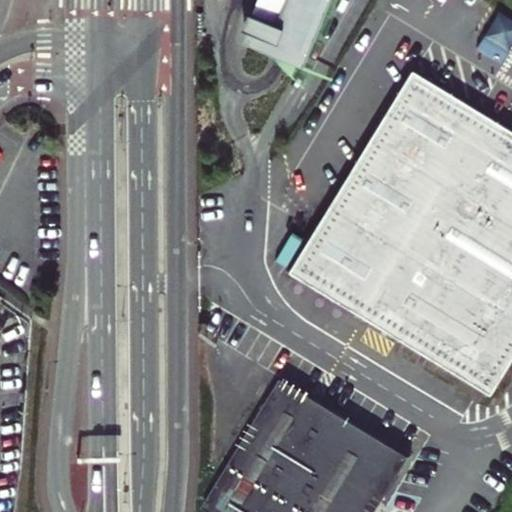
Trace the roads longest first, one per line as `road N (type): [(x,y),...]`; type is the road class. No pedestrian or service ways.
road 1 (secondary): [(143,511),(141,58)]
road 2 (secondary): [(99,78),(104,448)]
